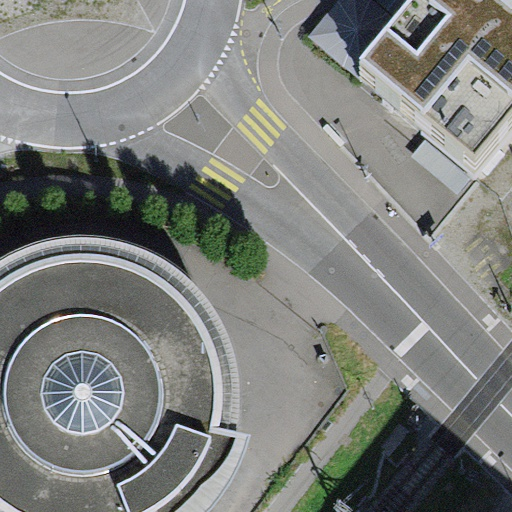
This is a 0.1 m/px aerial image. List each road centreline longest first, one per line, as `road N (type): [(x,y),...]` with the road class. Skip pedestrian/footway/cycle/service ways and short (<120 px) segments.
road 1 (primary): [(323,222),(511,403)]
road 2 (primary): [(96,121),(323,222)]
road 3 (primary): [(323,222),(221,64),(209,18)]
road 4 (primary): [(96,121),(160,88),(209,18)]
